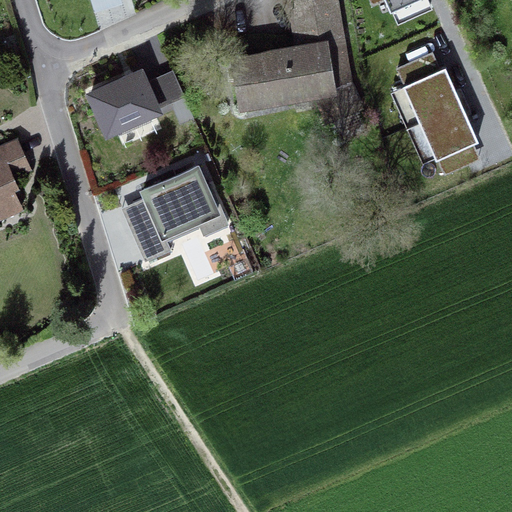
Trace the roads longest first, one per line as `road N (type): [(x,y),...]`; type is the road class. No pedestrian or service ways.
road 1 (residential): [(39,68),(116,319)]
road 2 (track): [(240,511),(120,332)]
road 3 (residential): [(203,0),(39,68)]
road 4 (residential): [(0,372),(116,319)]
